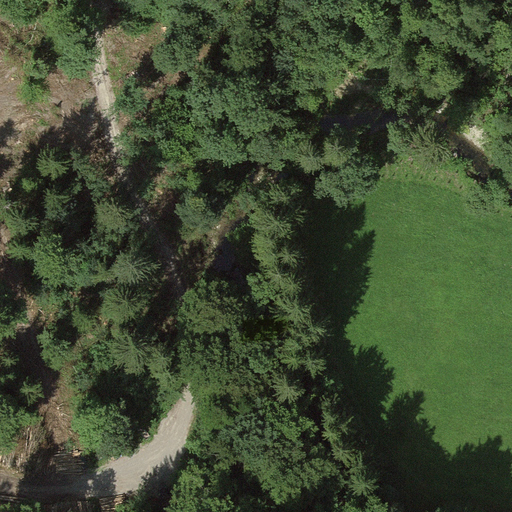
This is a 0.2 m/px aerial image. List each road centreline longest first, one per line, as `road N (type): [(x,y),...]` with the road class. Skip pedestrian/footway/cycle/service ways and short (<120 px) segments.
road 1 (track): [(198,336),(124,158),(93,38),(94,0)]
road 2 (track): [(0,484),(78,488),(121,477),(161,453),(192,405),(198,336)]
